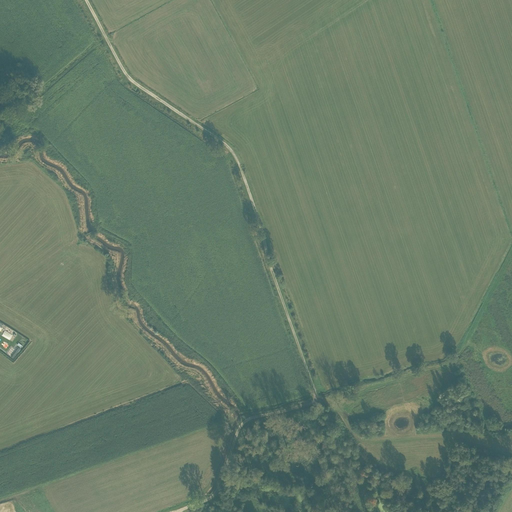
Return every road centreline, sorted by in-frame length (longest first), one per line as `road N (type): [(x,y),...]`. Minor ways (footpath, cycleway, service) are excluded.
road 1 (track): [(85,0),(127,77),(233,152),(315,398)]
road 2 (track): [(315,398),(240,423),(217,491),(179,511)]
